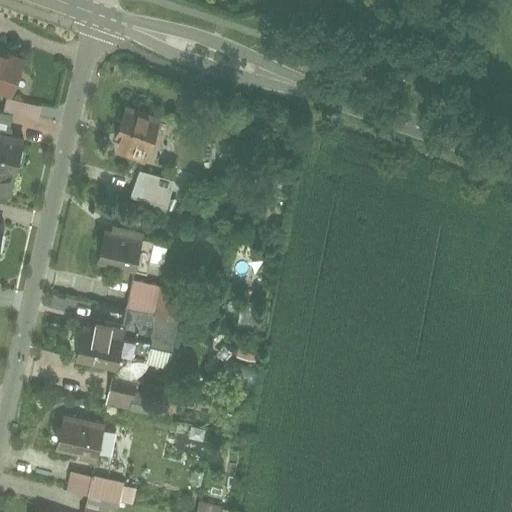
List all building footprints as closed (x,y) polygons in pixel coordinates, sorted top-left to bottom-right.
[(20,71),(25,56),(0,47),(0,88),(12,93),(20,71)] [(25,97),(32,75),(20,71),(12,93),(25,97)] [(161,114),(127,102),(117,132),(121,133),(116,149),(146,159),(161,114)] [(13,112),(0,108),(0,130),(8,132),(13,112)] [(8,132),(0,130),(0,190),(12,193),(25,136),(8,132)] [(175,178),(141,169),(134,193),(168,203),(175,178)] [(0,223),(0,255),(1,255),(8,225),(0,223)] [(141,234),(104,226),(97,257),(134,266),(141,234)] [(141,234),(134,266),(147,268),(154,237),(141,234)] [(133,277),(126,307),(181,318),(187,288),(133,277)] [(175,346),(181,318),(126,307),(123,324),(118,349),(148,355),(151,341),(175,346)] [(123,324),(84,317),(77,354),(115,361),(118,349),(123,324)] [(159,345),(156,360),(176,363),(179,348),(159,345)] [(139,376),(117,371),(110,400),(133,405),(137,387),(139,376)] [(168,393),(137,387),(133,405),(164,412),(168,393)] [(103,419),(64,410),(56,443),(96,452),(103,419)] [(178,438),(176,450),(204,453),(207,425),(194,423),(192,440),(185,439),(178,438)] [(209,462),(228,462),(228,440),(210,439),(209,462)] [(126,477),(94,470),(90,491),(121,498),(126,477)] [(224,511),(227,502),(206,496),(201,511),(224,511)]
